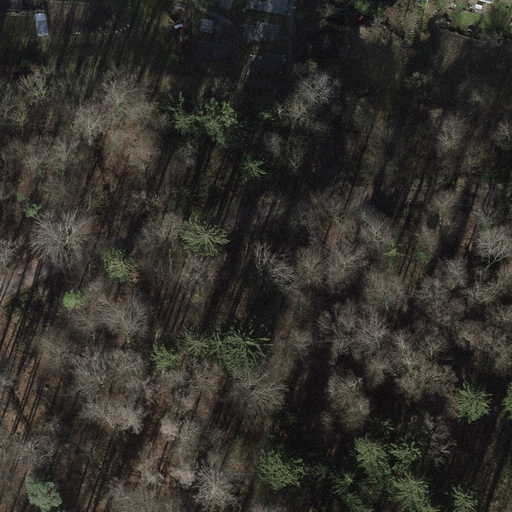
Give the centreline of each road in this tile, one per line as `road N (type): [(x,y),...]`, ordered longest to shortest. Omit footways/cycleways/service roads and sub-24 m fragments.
road 1 (track): [(0,292),(99,245),(214,216),(399,193),(511,201)]
road 2 (track): [(280,206),(415,315),(511,433)]
road 3 (track): [(0,339),(72,511)]
